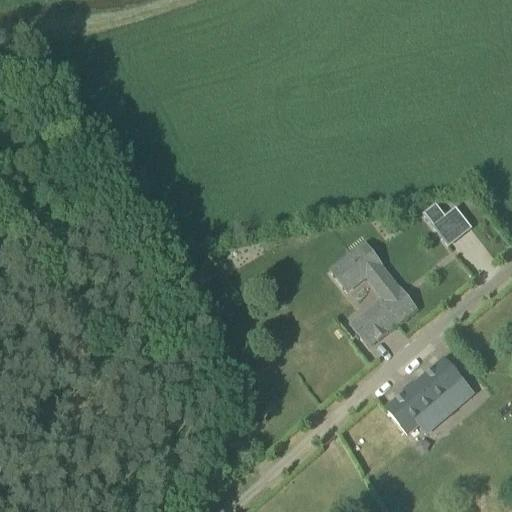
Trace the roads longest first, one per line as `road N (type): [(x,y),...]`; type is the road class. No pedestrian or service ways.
road 1 (track): [(38,263),(104,511)]
road 2 (unclassified): [(358,396),(511,269)]
road 3 (track): [(237,511),(358,396)]
